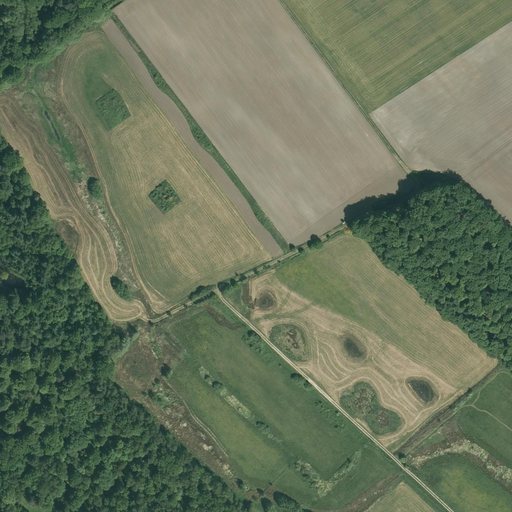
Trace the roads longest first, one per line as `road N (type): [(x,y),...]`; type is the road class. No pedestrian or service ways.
road 1 (track): [(215,293),(451,511)]
road 2 (track): [(426,188),(157,319)]
